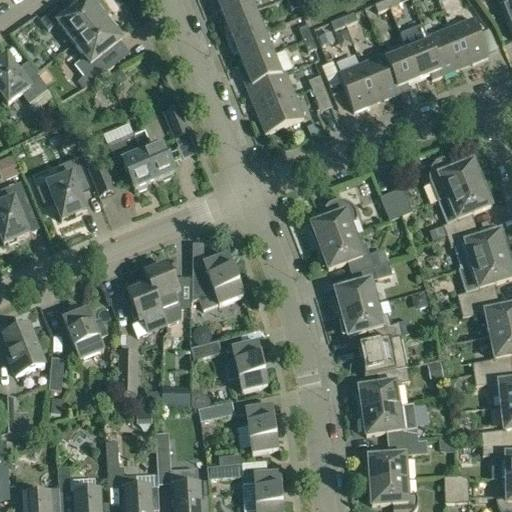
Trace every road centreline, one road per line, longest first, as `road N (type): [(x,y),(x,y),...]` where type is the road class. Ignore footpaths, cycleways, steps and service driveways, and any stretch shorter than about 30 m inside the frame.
road 1 (residential): [(246,196),(299,335),(325,511)]
road 2 (residential): [(0,296),(246,196)]
road 3 (residential): [(246,196),(482,103)]
road 4 (residential): [(168,0),(246,196)]
